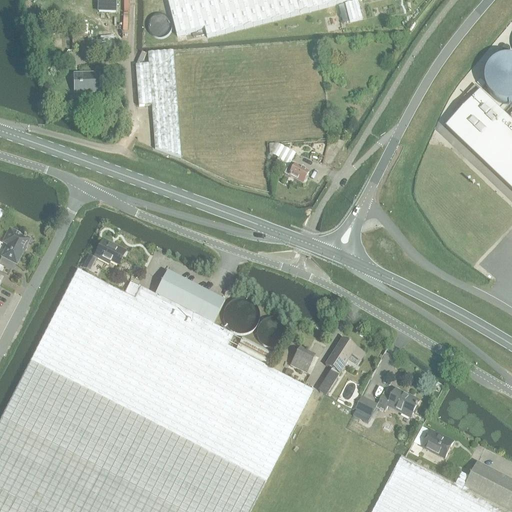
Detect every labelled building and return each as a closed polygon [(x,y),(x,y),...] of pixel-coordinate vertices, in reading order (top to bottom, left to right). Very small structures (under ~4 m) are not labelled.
[(97,0),(97,12),(116,12),(116,0),(97,0)] [(357,0),(166,0),(176,37),(204,30),(207,39),(357,0)] [(357,1),(344,4),(350,23),(363,20),(357,1)] [(172,28),(172,25),(171,22),(170,21),(168,18),(166,17),(163,15),(161,15),(158,14),(155,15),(152,16),(150,17),(148,18),(146,21),(145,23),(144,26),(144,28),(145,31),(145,34),(147,36),(148,38),(150,39),(153,41),(155,42),(158,42),(161,42),(164,41),(166,39),(168,38),(169,36),(171,34),(171,31),(172,28)] [(178,159),(180,159),(172,53),(147,54),(148,66),(135,67),(138,108),(151,107),(152,116),(155,151),(178,159)] [(74,94),(98,93),(98,75),(74,76),(74,94)] [(479,90),(474,86),(456,106),(460,110),(479,90)] [(511,124),(479,94),(446,129),(511,191),(511,124)] [(269,155),(272,157),(277,160),(275,165),(286,171),(284,175),(302,186),(303,184),(304,184),(306,180),(306,179),(308,175),(290,165),(295,155),(278,146),(276,145),(269,145),(269,155)] [(16,266),(29,241),(10,231),(4,242),(9,245),(0,261),(0,265),(11,271),(14,265),(16,266)] [(118,267),(125,253),(102,242),(94,258),(109,266),(110,263),(118,267)] [(88,257),(85,264),(93,268),(96,261),(88,257)] [(48,328),(0,422),(0,511),(250,511),(299,416),(312,392),(309,390),(303,387),(289,380),(283,377),(227,348),(232,336),(224,332),(217,328),(212,326),(155,297),(137,287),(130,284),(124,295),(78,271),(48,328)] [(166,273),(155,297),(212,326),(224,303),(166,273)] [(227,289),(224,296),(229,299),(232,291),(227,289)] [(255,317),(255,316),(254,314),(254,311),(252,308),(250,306),(248,304),(245,303),(242,302),(240,302),(237,302),(234,303),(232,305),(230,306),(228,308),(227,311),(226,314),(226,317),(226,320),(227,322),(229,325),(231,327),(232,328),(235,330),(237,331),(240,331),(243,331),(245,330),(248,328),(250,327),(252,325),(253,323),(254,320),(255,317)] [(284,330),(284,328),(283,325),(282,323),(281,321),(278,318),(276,317),(274,316),(271,316),(268,316),(265,316),(262,318),(260,319),(259,321),(257,324),(256,327),(255,330),(256,332),(256,335),(259,340),(261,342),(264,343),(269,344),(272,344),(275,344),(278,342),(280,341),(282,338),(283,336),(284,333),(284,330)] [(324,367),(332,372),(319,393),(326,398),(351,355),(360,361),(363,355),(340,341),(324,367)] [(305,376),(314,357),(299,349),(290,368),(305,376)] [(287,370),(283,377),(289,380),(293,373),(287,370)] [(411,420),(420,403),(409,397),(408,399),(396,392),(392,398),(384,394),(376,409),(385,414),(388,408),(411,420)] [(445,461),(453,444),(444,439),(443,440),(431,433),(422,449),(445,461)] [(507,511),(456,486),(400,457),(371,511),(507,511)] [(461,475),(456,486),(507,511),(511,511),(511,482),(478,464),(470,480),(461,475)]
